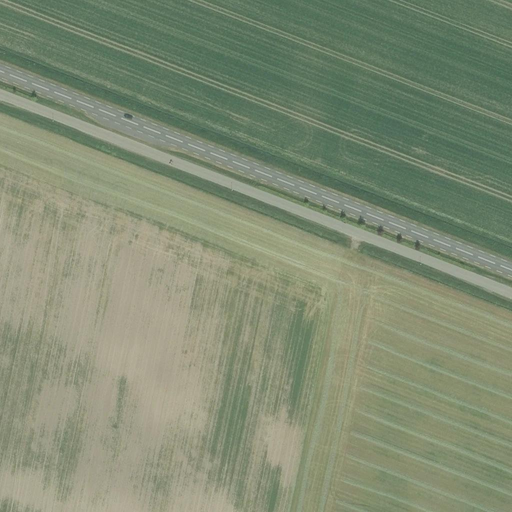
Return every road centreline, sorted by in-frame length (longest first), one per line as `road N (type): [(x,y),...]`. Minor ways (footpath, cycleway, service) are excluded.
road 1 (unclassified): [(511,292),(0,93)]
road 2 (secondary): [(511,270),(0,71)]
